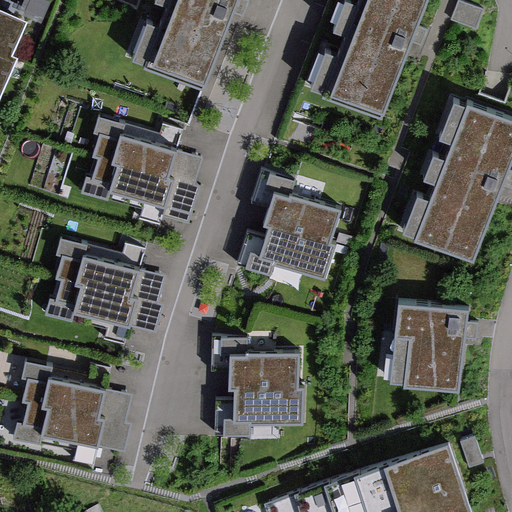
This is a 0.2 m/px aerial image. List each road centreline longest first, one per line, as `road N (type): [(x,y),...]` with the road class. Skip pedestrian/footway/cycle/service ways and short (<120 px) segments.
road 1 (residential): [(291,0),(188,282),(143,458)]
road 2 (residential): [(511,317),(501,384),(511,469)]
